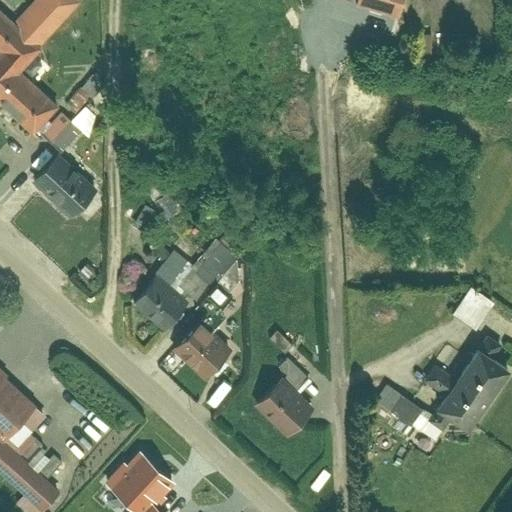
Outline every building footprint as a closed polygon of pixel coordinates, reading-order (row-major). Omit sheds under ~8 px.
[(35,42),(74,0),(73,0),(0,0),(0,48),(1,49),(0,49),(0,102),(32,131),(56,105),(18,70),(39,46),(35,42)] [(371,0),(405,10),(407,0),(371,0)] [(75,110),(97,86),(88,79),(67,103),(75,110)] [(40,135),(49,144),(70,122),(60,113),(40,135)] [(49,144),(59,153),(59,152),(79,131),(70,122),(49,144)] [(57,202),(72,216),(95,191),(57,156),(60,152),(59,152),(59,153),(34,178),(58,201),(57,202)] [(168,215),(181,209),(171,189),(158,196),(168,215)] [(226,238),(198,268),(213,281),(240,252),(226,238)] [(181,248),(160,270),(171,280),(192,258),(181,248)] [(135,297),(167,327),(192,300),(171,280),(160,270),(135,297)] [(452,311),(475,328),(494,301),(471,284),(452,311)] [(176,348),(207,376),(237,344),(206,316),(176,348)] [(274,334),(287,346),(294,338),(282,326),(274,334)] [(492,329),(484,341),(500,352),(508,340),(492,329)] [(451,389),(442,402),(457,412),(474,424),(511,368),(511,360),(500,352),(484,341),(461,374),(451,389)] [(285,372),(302,388),(314,374),(290,353),(278,366),(285,372)] [(430,375),(451,389),(461,374),(440,360),(430,375)] [(0,477),(37,511),(38,511),(60,489),(26,459),(40,444),(27,432),(45,413),(4,375),(6,373),(0,367),(0,477)] [(258,401),(292,433),(319,403),(302,388),(285,372),(258,401)] [(413,421),(425,404),(390,380),(378,397),(413,421)] [(457,412),(442,402),(433,415),(448,425),(457,412)] [(141,511),(171,479),(135,448),(106,480),(141,511)]
